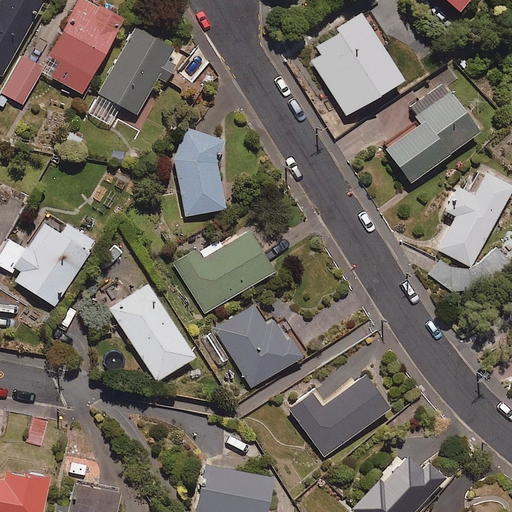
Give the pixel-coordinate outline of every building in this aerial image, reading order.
[(0,0),(0,71),(38,0),(0,0)] [(93,0),(71,0),(38,62),(42,65),(40,69),(78,90),(120,14),(93,0)] [(335,27),(375,89),(399,73),(380,43),(387,38),(371,13),(363,17),(357,8),(333,24),(335,27)] [(171,44),(132,23),(85,111),(114,126),(124,106),(135,111),(154,74),(164,80),(174,62),(164,56),(171,44)] [(375,89),(335,27),(313,42),(319,52),(309,58),(342,110),(375,89)] [(209,62),(193,50),(178,69),(194,81),(209,62)] [(41,65),(20,54),(1,92),(22,103),(41,65)] [(476,127),(446,87),(415,110),(420,116),(381,145),(407,179),(476,127)] [(220,135),(185,124),(171,156),(184,213),(220,205),(213,158),(220,135)] [(510,180),(481,166),(470,189),(454,182),(442,207),(452,212),(435,248),(470,264),(510,180)] [(135,188),(107,170),(91,197),(119,214),(135,188)] [(57,229),(41,219),(24,247),(8,237),(0,249),(0,265),(9,271),(7,275),(51,302),(91,237),(63,219),(57,229)] [(271,266),(244,225),(218,242),(213,235),(172,262),(203,311),(271,266)] [(511,230),(499,243),(511,256),(511,230)] [(130,249),(120,239),(103,259),(113,268),(130,249)] [(112,268),(103,260),(88,277),(97,285),(112,268)] [(191,352),(144,279),(106,304),(154,377),(191,352)] [(295,312),(277,294),(266,304),(285,323),(295,312)] [(263,320),(250,300),(211,326),(250,384),(302,350),(288,329),(282,334),(269,315),(263,320)] [(211,330),(201,336),(217,364),(227,358),(211,330)] [(387,404),(361,370),(319,402),(307,387),(286,404),(323,453),(387,404)] [(418,462),(403,447),(350,505),(357,511),(407,511),(443,473),(424,456),(418,462)] [(261,511),(269,472),(201,460),(192,509),(212,511),(261,511)] [(38,511),(45,473),(0,465),(0,511),(38,511)] [(110,511),(115,484),(70,476),(63,511),(110,511)]
